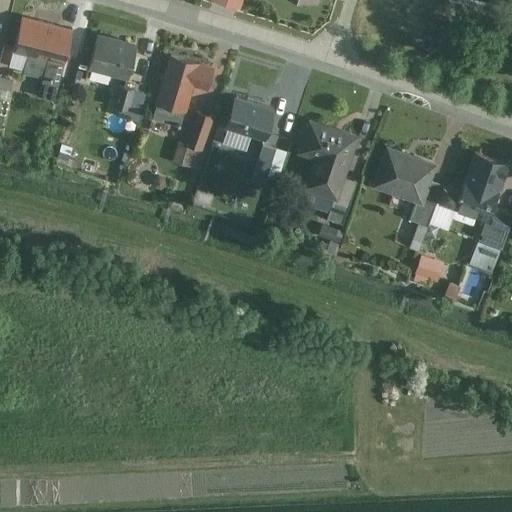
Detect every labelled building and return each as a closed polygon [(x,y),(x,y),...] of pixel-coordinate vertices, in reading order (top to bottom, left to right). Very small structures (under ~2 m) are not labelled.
[(73,25),(18,12),(8,57),(62,70),(73,25)] [(136,44),(99,36),(91,68),(119,74),(113,101),(131,105),(137,81),(128,78),(136,44)] [(212,64),(171,54),(159,104),(186,111),(173,162),(200,169),(214,110),(189,104),(194,84),(206,87),(212,64)] [(271,100),(234,92),(225,128),(263,137),(271,100)] [(355,132),(308,117),(297,151),(316,157),(305,191),(333,200),(355,132)] [(439,158),(386,143),(373,186),(426,201),(439,158)] [(507,160),(475,150),(454,212),(480,221),(469,254),(498,263),(511,220),(511,211),(492,205),(507,160)] [(424,251),(416,277),(440,284),(447,258),(424,251)] [(459,296),(464,282),(453,279),(448,292),(459,296)]
